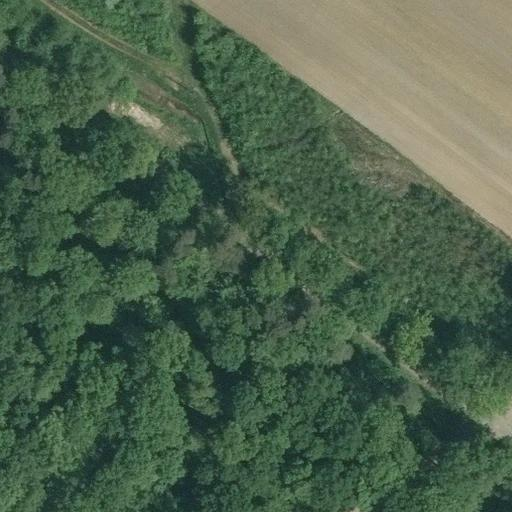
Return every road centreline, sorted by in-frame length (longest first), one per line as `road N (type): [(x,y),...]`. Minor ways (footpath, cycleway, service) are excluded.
road 1 (unclassified): [(467,419),(0,65)]
road 2 (track): [(345,511),(467,419)]
